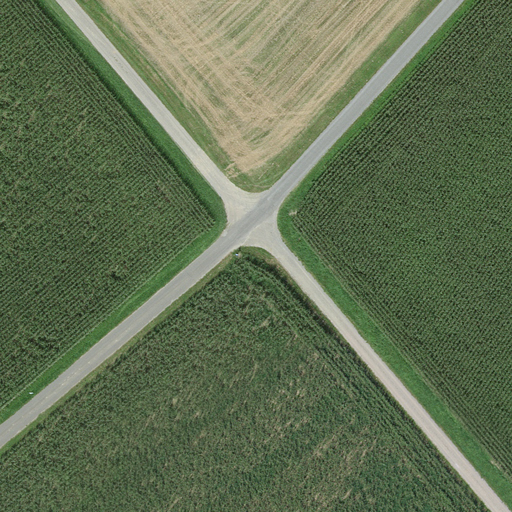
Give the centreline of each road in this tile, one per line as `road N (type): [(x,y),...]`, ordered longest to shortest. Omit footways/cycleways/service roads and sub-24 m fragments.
road 1 (track): [(500,511),(253,220)]
road 2 (unclassified): [(0,436),(253,220)]
road 3 (unclassified): [(454,0),(253,220)]
road 4 (track): [(65,0),(253,220)]
